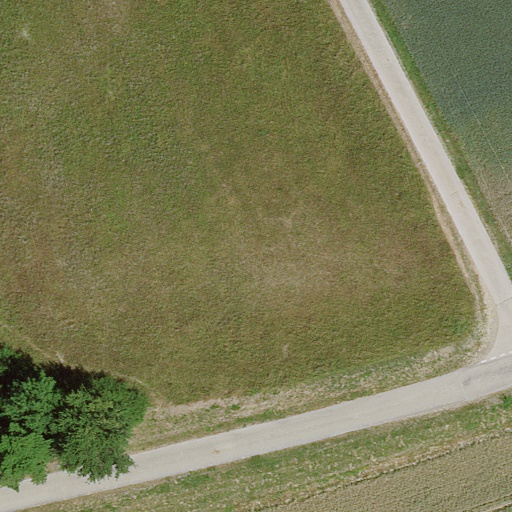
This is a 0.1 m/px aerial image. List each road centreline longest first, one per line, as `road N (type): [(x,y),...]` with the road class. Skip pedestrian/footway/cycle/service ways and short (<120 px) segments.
road 1 (unclassified): [(0,498),(417,400),(511,367)]
road 2 (track): [(511,308),(351,0)]
